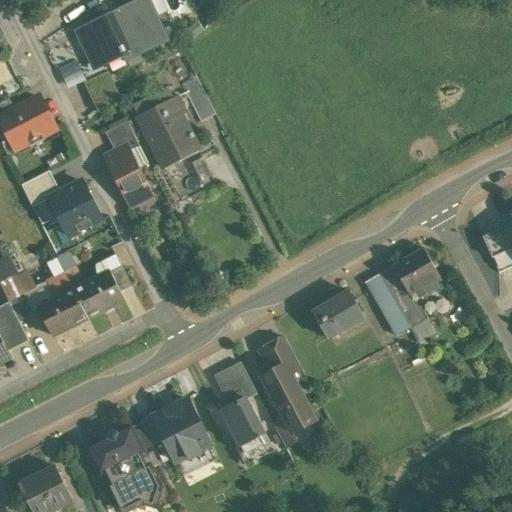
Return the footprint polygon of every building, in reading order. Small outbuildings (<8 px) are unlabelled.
[(48,0),(49,2),(50,10),(52,10),(70,0),(48,0)] [(150,0),(141,0),(106,17),(109,24),(79,38),(86,51),(91,49),(99,66),(123,55),(127,54),(125,50),(137,45),(143,56),(171,43),(170,41),(165,43),(154,20),(159,18),(150,0)] [(198,23),(182,35),(189,44),(204,32),(198,23)] [(109,73),(85,85),(100,114),(121,97),(109,73)] [(197,77),(182,86),(202,124),(217,116),(197,77)] [(134,107),(139,118),(174,100),(168,90),(134,107)] [(174,100),(139,118),(166,171),(182,162),(180,158),(198,149),(179,112),(182,110),(177,99),(174,100)] [(57,132),(41,100),(16,112),(2,120),(4,125),(18,151),(28,146),(29,146),(34,148),(43,144),(45,138),(57,132)] [(10,101),(0,106),(0,127),(4,125),(2,120),(16,112),(10,101)] [(141,148),(128,123),(107,134),(116,154),(128,148),(130,153),(141,148)] [(116,154),(108,158),(132,207),(152,197),(130,153),(128,148),(116,154)] [(23,189),(33,209),(61,195),(50,175),(23,189)] [(72,239),(102,224),(85,190),(54,205),(72,239)] [(511,215),(503,220),(511,239),(511,215)] [(511,250),(511,239),(507,228),(483,238),(493,259),(511,250)] [(392,271),(410,302),(443,283),(425,251),(392,271)] [(69,253),(59,259),(66,273),(77,268),(69,253)] [(116,256),(97,266),(103,277),(110,273),(111,275),(123,269),(116,256)] [(66,273),(59,259),(48,264),(54,277),(55,279),(66,273)] [(123,269),(111,275),(121,294),(133,288),(123,269)] [(410,302),(392,271),(380,277),(410,330),(419,346),(432,339),(410,302)] [(2,286),(9,301),(23,294),(36,288),(28,273),(2,286)] [(75,291),(66,273),(55,279),(54,277),(48,280),(58,300),(40,310),(54,338),(90,320),(75,291)] [(103,277),(75,291),(90,320),(125,302),(121,294),(111,275),(110,273),(103,277)] [(410,330),(380,277),(367,285),(397,337),(410,330)] [(137,296),(133,288),(121,294),(125,302),(137,296)] [(199,290),(186,296),(191,305),(203,299),(199,290)] [(350,293),(314,315),(329,340),(343,331),(342,330),(364,317),(350,293)] [(23,294),(9,301),(11,304),(20,322),(33,315),(23,294)] [(11,304),(0,309),(0,335),(9,353),(30,343),(20,322),(11,304)] [(0,365),(12,360),(9,353),(0,335),(0,365)] [(286,339),(261,352),(272,373),(287,366),(292,376),(302,371),(286,339)] [(258,395),(242,363),(228,370),(240,394),(243,393),(247,401),(258,395)] [(272,373),(263,378),(286,421),(293,435),(294,434),(317,422),(306,402),(307,400),(302,390),(299,389),(292,376),(287,366),(272,373)] [(240,394),(220,405),(246,455),(265,444),(261,437),(265,435),(247,401),(243,393),(240,394)] [(189,402),(155,419),(165,439),(178,464),(190,457),(191,461),(202,455),(201,452),(212,446),(189,402)] [(154,445),(165,439),(155,419),(154,417),(143,423),(154,445)] [(293,435),(286,421),(275,427),(286,448),(298,441),(294,434),(293,435)] [(153,446),(142,425),(131,430),(142,451),(153,446)] [(131,430),(119,436),(118,434),(108,439),(109,441),(91,450),(102,472),(106,471),(113,486),(110,487),(122,511),(125,511),(143,503),(154,507),(161,488),(150,467),(146,469),(138,453),(142,451),(131,430)] [(56,468),(23,484),(22,483),(20,484),(33,511),(41,511),(52,507),(54,511),(71,502),(71,503),(74,502),(56,468)]
